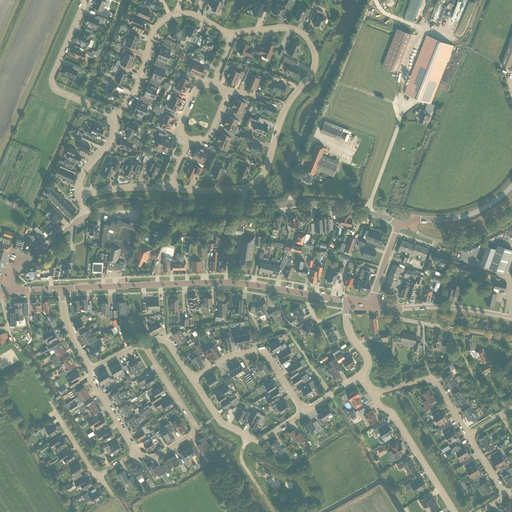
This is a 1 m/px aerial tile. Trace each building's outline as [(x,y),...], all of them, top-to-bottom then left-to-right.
[(102,0),(96,0),(93,7),(96,8),(99,9),(97,13),(101,14),(102,15),(109,17),(111,14),(102,11),(105,6),(108,7),(109,3),(110,2),(109,0),(103,0),(102,0)] [(156,1),(156,0),(148,0),(146,5),(153,8),(155,9),(156,9),(157,9),(160,3),(156,1)] [(211,9),(217,11),(220,6),(221,6),(223,2),(217,0),(210,0),(208,4),(213,6),(211,9)] [(258,1),(253,13),(261,17),(264,10),(267,11),(271,3),(265,0),(264,4),(258,1)] [(278,16),(281,17),(283,13),(287,15),(292,5),(287,3),(286,5),(283,4),(282,6),(277,4),(273,14),(274,14),(274,15),(275,16),(276,16),(277,17),(278,16)] [(140,8),(137,15),(147,19),(149,16),(150,16),(151,14),(150,13),(150,12),(143,9),(144,7),(139,4),(137,7),(140,8)] [(299,8),(295,17),(302,20),(304,14),(308,15),(310,10),(304,7),(302,10),(299,8)] [(313,25),(321,29),(322,28),(324,29),(325,24),(324,23),(326,19),(321,17),(322,12),(317,9),(312,21),(315,22),(313,25)] [(96,19),(89,16),(86,24),(92,26),(92,27),(95,29),(96,28),(98,23),(103,24),(105,18),(98,16),(96,19)] [(142,24),(143,22),(133,17),(131,23),(134,24),(133,28),(142,32),(145,26),(142,24)] [(173,29),(172,29),(171,32),(172,32),(170,35),(176,38),(177,37),(179,38),(182,30),(180,30),(180,29),(174,26),(173,29)] [(197,29),(191,26),(187,35),(191,37),(189,40),(195,43),(197,37),(195,36),(197,29)] [(130,33),(128,39),(137,43),(140,37),(135,35),(136,32),(129,29),(128,32),(130,33)] [(397,29),(383,66),(397,72),(411,34),(397,29)] [(83,36),(81,35),(78,41),(81,42),(80,45),(80,46),(81,46),(81,47),(83,48),(83,47),(84,48),(84,47),(85,45),(87,46),(90,39),(89,39),(91,34),(85,31),(83,36)] [(511,34),(501,64),(511,67),(511,34)] [(207,48),(211,50),(214,44),(211,43),(212,42),(211,40),(210,40),(211,37),(205,35),(204,37),(200,35),(197,42),(202,43),(201,45),(202,46),(201,49),(205,51),(207,48)] [(420,116),(419,120),(428,124),(431,116),(429,116),(431,110),(433,111),(435,105),(430,103),(453,46),(427,36),(404,93),(428,103),(425,108),(427,109),(426,111),(420,109),(418,114),(420,116)] [(137,43),(128,39),(125,38),(122,46),(129,49),(130,46),(135,48),(137,43)] [(174,48),(176,43),(166,39),(164,43),(174,48)] [(265,47),(259,45),(256,52),(262,54),(261,55),(270,58),(275,46),(267,42),(265,47)] [(291,46),(289,46),(287,53),(296,57),(298,53),(299,50),(298,50),(300,46),(292,42),(291,46)] [(248,48),(249,46),(242,43),(238,52),(245,55),(245,54),(252,57),(254,51),(248,48)] [(170,50),(171,48),(164,44),(163,47),(162,47),(159,52),(169,56),(171,51),(170,50)] [(83,52),(75,49),(74,49),(73,52),(74,52),(72,55),(82,60),(85,53),(88,55),(89,52),(89,51),(84,49),(83,52)] [(123,58),(132,62),(135,57),(130,55),(131,52),(124,49),(121,54),(124,55),(123,58)] [(166,63),(169,56),(159,52),(157,59),(156,62),(164,65),(165,63),(166,63)] [(192,66),(202,71),(204,65),(199,63),(200,60),(194,57),(192,61),(191,62),(190,61),(189,65),(192,66)] [(118,60),(116,65),(124,68),(125,66),(130,68),(132,62),(123,58),(121,61),(118,60)] [(293,61),(285,58),(281,65),(287,68),(285,73),(292,76),(293,75),(295,76),(298,69),(295,67),(292,65),(293,61)] [(164,65),(156,62),(158,63),(157,66),(156,66),(154,72),(163,76),(166,70),(165,69),(166,66),(164,65)] [(226,79),(231,81),(236,71),(231,69),(232,67),(228,65),(225,72),(228,73),(226,79)] [(79,72),(81,69),(73,66),(72,69),(67,67),(64,74),(74,78),(77,71),(79,72)] [(125,78),(127,74),(122,72),(124,70),(115,66),(113,71),(118,74),(116,80),(123,83),(125,77),(125,78)] [(188,70),(187,74),(193,77),(195,74),(200,76),(202,71),(192,66),(190,71),(188,70)] [(231,81),(236,83),(239,78),(241,79),(244,73),(241,71),(240,73),(236,71),(231,81)] [(245,84),(251,86),(255,76),(250,74),(251,72),(248,71),(245,77),(247,79),(245,84)] [(160,82),(163,76),(154,72),(151,78),(152,78),(151,81),(158,85),(159,82),(160,82)] [(180,77),(178,82),(188,86),(190,81),(185,79),(186,76),(179,73),(178,76),(180,77)] [(256,74),(255,76),(251,86),(256,89),(258,83),(261,85),(264,78),(256,74)] [(278,82),(280,79),(274,76),(271,83),(274,85),(272,90),(276,91),(277,90),(283,93),(285,87),(284,86),(285,85),(278,82)] [(157,87),(158,85),(151,81),(149,84),(146,90),(155,94),(158,88),(157,87)] [(180,89),(185,92),(188,86),(178,82),(175,87),(174,86),(172,89),(179,92),(180,89)] [(108,88),(105,95),(116,100),(119,93),(115,91),(118,86),(111,83),(109,88),(108,88)] [(148,101),(149,102),(150,102),(152,100),(153,100),(155,94),(146,90),(143,96),(144,96),(143,99),(141,98),(140,99),(148,102),(148,101)] [(170,100),(180,105),(182,99),(177,97),(178,94),(171,91),(170,95),(172,96),(170,100)] [(242,98),(241,101),(236,99),(233,104),(244,108),(246,104),(247,104),(249,101),(242,98)] [(136,108),(145,112),(148,105),(147,104),(148,102),(140,99),(139,101),(136,108)] [(172,108),(178,110),(180,105),(170,100),(168,105),(166,104),(165,106),(164,108),(171,111),(172,108)] [(233,104),(231,109),(236,112),(235,114),(242,117),(243,114),(242,113),(244,108),(233,104)] [(270,106),(270,105),(266,104),(263,111),(270,114),(270,113),(273,115),(276,109),(270,106)] [(143,117),(145,112),(136,108),(133,113),(134,113),(133,116),(140,119),(142,117),(143,117)] [(162,119),(172,123),(174,118),(169,115),(170,113),(163,110),(162,113),(164,114),(162,119)] [(234,118),(228,116),(226,121),(236,126),(238,121),(240,122),(242,118),(235,115),(234,118)] [(156,126),(161,128),(163,129),(164,126),(170,128),(172,123),(162,119),(160,123),(158,123),(156,126)] [(343,128),(324,120),(320,131),(339,138),(343,128)] [(226,121),(224,127),(229,129),(228,132),(235,135),(236,131),(234,130),(236,126),(226,121)] [(264,125),(257,122),(253,130),(261,133),(261,132),(265,134),(268,128),(264,126),(264,125)] [(128,130),(126,135),(132,137),(134,132),(135,133),(138,126),(133,124),(133,125),(129,123),(126,129),(128,130)] [(87,130),(86,133),(92,136),(94,137),(96,134),(100,136),(101,132),(102,133),(103,130),(102,130),(103,129),(91,124),(88,130),(87,130)] [(221,133),(219,138),(229,143),(231,138),(233,139),(234,135),(227,132),(226,135),(221,133)] [(357,164),(367,139),(350,132),(341,157),(357,164)] [(161,137),(159,142),(169,146),(172,141),(165,138),(166,136),(160,133),(158,136),(161,137)] [(251,142),(253,138),(244,134),(242,138),(251,142)] [(126,141),(122,139),(119,146),(129,151),(133,144),(135,145),(135,144),(137,144),(138,144),(139,142),(136,141),(137,141),(128,137),(126,141)] [(219,138),(216,144),(222,146),(220,149),(227,152),(229,148),(227,147),(229,143),(219,138)] [(81,142),(78,149),(87,153),(90,146),(81,142)] [(154,149),(161,152),(162,150),(167,152),(169,146),(159,142),(157,147),(155,146),(154,149)] [(254,151),(259,153),(262,147),(259,146),(259,145),(253,142),(250,151),(254,152),(254,151)] [(304,171),(302,175),(304,176),(303,180),(306,181),(306,182),(308,183),(309,182),(310,183),(311,181),(312,181),(313,181),(313,179),(313,178),(312,178),(314,173),(315,173),(316,170),(333,176),(339,162),(322,155),(325,148),(315,144),(304,172),(304,171)] [(78,163),(81,157),(74,154),(75,153),(76,150),(69,147),(66,153),(70,155),(68,159),(71,161),(72,160),(78,163)] [(198,147),(195,152),(205,156),(208,151),(198,147)] [(195,152),(193,157),(198,160),(197,162),(204,165),(205,162),(203,161),(205,156),(195,152)] [(150,171),(148,175),(149,176),(152,177),(153,177),(154,178),(156,174),(159,168),(155,166),(156,164),(149,161),(146,167),(150,169),(149,171),(150,171)] [(212,176),(219,179),(220,175),(221,175),(225,168),(228,169),(231,162),(227,161),(226,164),(223,162),(221,167),(216,165),(213,171),(214,172),(212,176)] [(103,174),(110,177),(112,173),(114,169),(117,170),(120,165),(113,162),(112,165),(108,163),(105,170),(103,174)] [(126,168),(124,172),(131,175),(133,171),(134,172),(134,170),(138,172),(141,165),(133,162),(133,164),(128,162),(125,168),(126,168)] [(240,172),(239,175),(245,178),(246,174),(247,174),(250,167),(243,164),(240,171),(240,172)] [(191,178),(192,178),(194,174),(195,173),(199,174),(202,168),(195,165),(194,167),(190,165),(187,171),(188,172),(186,176),(187,176),(188,177),(190,178),(191,178)] [(64,178),(68,169),(60,166),(59,168),(58,168),(55,175),(64,178)] [(75,173),(68,169),(64,178),(72,182),(75,175),(74,175),(75,173)] [(51,198),(57,192),(53,187),(46,194),(51,198)] [(57,192),(51,198),(55,203),(62,197),(57,192)] [(60,208),(66,201),(62,197),(55,203),(60,208)] [(71,206),(66,201),(60,208),(64,213),(71,206)] [(75,211),(71,206),(64,213),(69,217),(75,211)] [(51,213),(47,217),(49,219),(58,228),(62,224),(59,221),(61,218),(57,214),(58,213),(53,208),(50,211),(51,213)] [(340,224),(350,226),(352,219),(351,219),(351,218),(351,217),(351,216),(350,215),(349,215),(349,214),(342,213),(340,224)] [(243,225),(244,215),(235,214),(234,224),(243,225)] [(281,217),(273,217),(274,232),(285,232),(285,225),(281,226),(281,217)] [(290,217),(290,226),(295,226),(295,227),(299,227),(299,221),(297,221),(296,217),(290,217)] [(315,232),(322,231),(321,217),(321,218),(314,219),(314,223),(311,223),(312,233),(315,233),(315,232)] [(321,217),(322,231),(322,230),(333,229),(332,219),(329,220),(329,217),(321,217)] [(130,250),(140,225),(139,224),(139,225),(123,220),(124,219),(123,219),(122,221),(117,235),(114,234),(111,247),(108,260),(106,269),(107,269),(107,268),(110,269),(111,269),(111,268),(116,269),(117,268),(121,269),(120,269),(121,270),(122,268),(125,269),(127,263),(126,263),(129,255),(131,250),(130,250)] [(103,228),(101,246),(111,247),(114,234),(117,235),(122,221),(118,220),(116,222),(112,220),(111,223),(106,221),(103,228)] [(56,231),(50,224),(44,231),(50,237),(56,231)] [(87,227),(87,233),(90,233),(90,234),(89,234),(94,235),(94,238),(99,239),(100,233),(97,232),(97,225),(98,225),(90,224),(90,225),(91,225),(90,227),(87,227)] [(251,267),(255,237),(245,236),(245,235),(243,234),(243,226),(233,226),(232,234),(240,234),(237,259),(238,259),(237,265),(237,266),(251,268),(251,267)] [(36,227),(34,230),(40,236),(42,234),(36,227)] [(379,243),(382,236),(369,231),(366,239),(379,243)] [(302,244),(304,235),(298,233),(296,242),(302,244)] [(31,240),(33,240),(33,239),(34,236),(32,235),(32,236),(29,235),(24,245),(23,247),(22,249),(27,250),(31,240)] [(345,251),(351,253),(356,239),(350,236),(345,251)] [(8,252),(10,245),(9,245),(8,239),(1,237),(0,240),(0,269),(2,270),(4,266),(8,252)] [(24,245),(23,244),(24,241),(24,240),(22,239),(21,240),(16,239),(14,247),(22,250),(22,246),(23,247),(24,245)] [(33,239),(33,240),(31,244),(36,250),(44,243),(40,239),(37,242),(33,239)] [(401,250),(405,251),(409,243),(402,240),(399,249),(398,252),(400,253),(401,250)] [(286,241),(284,248),(291,250),(294,243),(286,241)] [(415,245),(409,243),(405,251),(410,253),(409,256),(411,257),(411,256),(415,245)] [(415,244),(415,245),(411,256),(413,257),(414,254),(419,255),(422,247),(415,244)] [(487,245),(480,264),(489,268),(503,273),(511,250),(511,249),(498,244),(496,249),(487,245)] [(156,259),(159,253),(139,246),(135,257),(137,258),(135,264),(141,266),(144,261),(146,261),(148,255),(151,256),(151,257),(156,259)] [(297,255),(299,256),(302,248),(294,246),(293,251),(298,252),(297,255)] [(373,259),(376,251),(365,247),(362,256),(373,259)] [(422,247),(419,255),(423,257),(422,260),(424,261),(425,258),(429,249),(422,247)] [(216,270),(216,269),(217,252),(214,251),(213,257),(214,257),(213,262),(210,261),(210,262),(209,269),(216,270)] [(445,264),(444,263),(447,256),(435,251),(432,259),(440,262),(439,265),(444,267),(445,264)] [(225,269),(226,257),(222,256),(222,253),(219,253),(219,256),(218,262),(219,262),(219,268),(225,269)] [(66,261),(66,265),(63,265),(63,276),(71,276),(71,270),(70,266),(72,266),(72,262),(73,254),(68,254),(67,261),(66,261)] [(172,261),(173,257),(168,256),(166,262),(164,262),(164,263),(162,263),(161,264),(161,266),(162,267),(164,267),(164,271),(170,270),(170,261),(168,261),(168,260),(172,261)] [(179,262),(178,262),(177,269),(186,269),(186,262),(183,262),(183,257),(179,257),(179,262)] [(265,271),(272,272),(274,260),(275,258),(272,257),(271,261),(274,261),(273,264),(267,263),(265,271)] [(264,263),(261,262),(259,270),(265,271),(267,263),(268,258),(265,258),(264,263)] [(287,258),(285,264),(287,265),(288,266),(287,269),(286,269),(285,271),(286,271),(284,276),(290,278),(294,268),(291,266),(292,263),(290,262),(291,259),(287,258)] [(274,260),(272,272),(278,274),(280,266),(276,265),(277,260),(274,260)] [(298,267),(297,273),(306,275),(307,268),(304,267),(305,262),(298,260),(297,267),(298,267)] [(102,272),(103,262),(92,262),(91,272),(102,272)] [(475,269),(460,263),(457,269),(472,275),(475,269)] [(333,284),(334,284),(338,272),(341,273),(344,266),(338,264),(335,271),(334,272),(331,271),(327,281),(331,283),(333,284)] [(393,264),(391,271),(399,274),(401,270),(404,271),(405,269),(402,268),(393,264)] [(315,282),(315,283),(317,276),(321,277),(322,267),(316,266),(315,271),(311,270),(309,281),(315,282)] [(405,273),(413,276),(415,270),(408,267),(405,273)] [(26,278),(37,278),(36,268),(26,268),(26,278)] [(361,281),(363,281),(365,271),(365,270),(361,269),(360,275),(359,280),(355,279),(354,283),(355,283),(354,287),(355,287),(355,288),(356,288),(357,288),(359,288),(360,287),(361,281)] [(368,292),(370,283),(367,282),(370,272),(365,271),(363,281),(360,290),(368,292)] [(400,282),(401,280),(398,279),(399,274),(391,271),(388,277),(389,278),(400,282)] [(351,286),(353,278),(349,277),(350,273),(347,272),(345,276),(347,276),(344,285),(348,285),(348,286),(349,286),(350,286),(351,286)] [(440,284),(443,277),(435,274),(432,280),(440,284)] [(389,278),(387,284),(395,288),(397,283),(400,284),(401,282),(400,282),(389,278)] [(405,283),(400,297),(405,298),(410,285),(409,285),(410,283),(406,281),(405,284),(405,283)] [(496,281),(494,288),(506,291),(507,284),(496,281)] [(413,299),(416,290),(414,290),(416,284),(412,283),(407,298),(413,299)] [(395,288),(387,284),(384,291),(393,294),(396,295),(397,293),(394,292),(395,288)] [(454,296),(457,297),(461,286),(454,284),(452,288),(448,287),(445,297),(453,299),(454,296)] [(432,291),(431,291),(426,290),(422,301),(429,303),(432,291)] [(497,294),(489,292),(486,305),(494,306),(497,294)] [(199,309),(199,308),(198,301),(196,301),(196,297),(189,298),(190,308),(195,307),(195,309),(199,309)] [(211,312),(214,312),(214,306),(211,306),(211,297),(204,297),(204,305),(208,305),(208,308),(211,308),(211,312)] [(239,315),(244,315),(245,306),(242,306),(242,300),(241,300),(241,299),(237,298),(237,299),(235,299),(235,302),(234,302),(234,307),(235,307),(235,311),(239,311),(239,315)] [(91,310),(91,307),(87,307),(87,299),(81,300),(81,309),(85,309),(85,313),(92,313),(91,310)] [(170,300),(171,310),(176,310),(176,314),(179,314),(179,307),(178,307),(178,299),(170,300)] [(46,313),(50,312),(47,301),(43,301),(44,303),(42,303),(44,310),(45,310),(46,313)] [(76,310),(80,310),(80,301),(73,301),(74,308),(71,308),(71,314),(76,314),(76,310)] [(252,306),(250,312),(254,313),(257,319),(260,317),(261,318),(265,316),(265,315),(268,314),(266,311),(265,309),(268,307),(266,305),(267,304),(266,301),(263,302),(263,304),(256,307),(252,306)] [(35,313),(42,310),(41,306),(39,307),(37,302),(32,303),(35,313)] [(121,316),(130,315),(129,304),(126,305),(126,302),(117,302),(117,310),(113,310),(114,317),(117,317),(117,312),(121,312),(121,316)] [(226,311),(226,302),(220,302),(219,310),(219,314),(216,314),(215,319),(219,320),(219,319),(223,319),(223,315),(225,315),(226,311)] [(24,318),(23,312),(23,303),(14,303),(14,308),(14,310),(9,311),(10,324),(16,324),(16,319),(24,318)] [(106,318),(112,317),(112,310),(109,311),(108,303),(101,303),(102,312),(105,312),(106,318)] [(294,326),(299,322),(304,319),(302,316),(305,315),(299,307),(293,311),(295,314),(294,315),(296,319),(291,322),(292,322),(294,326)] [(77,331),(85,326),(81,320),(74,325),(77,331)] [(157,332),(163,330),(159,321),(155,323),(154,320),(152,321),(157,332)] [(152,335),(157,332),(152,321),(150,322),(152,325),(148,326),(152,335)] [(306,326),(304,323),(297,327),(299,330),(302,329),(307,337),(312,334),(315,333),(315,332),(310,323),(306,326)] [(83,340),(91,335),(89,332),(92,330),(89,326),(84,329),(86,331),(80,335),(83,340)] [(332,327),(324,330),(325,331),(325,333),(326,333),(327,335),(326,335),(327,337),(328,337),(328,338),(329,338),(331,342),(335,340),(334,336),(336,335),(338,339),(341,338),(338,331),(337,330),(334,331),(332,327)] [(242,334),(244,344),(250,343),(249,337),(252,337),(251,329),(245,330),(246,333),(242,334)] [(180,330),(172,335),(175,339),(186,333),(184,331),(182,333),(180,330)] [(38,339),(43,336),(48,344),(58,338),(54,333),(50,335),(48,333),(47,331),(36,335),(38,339)] [(231,332),(226,333),(227,337),(222,338),(225,348),(231,347),(230,341),(233,341),(232,333),(231,332)] [(232,333),(233,341),(236,340),(237,346),(244,344),(242,334),(238,335),(237,332),(232,333)] [(415,344),(417,336),(403,332),(401,340),(415,344)] [(442,341),(442,338),(441,338),(442,332),(436,332),(435,341),(434,348),(439,348),(439,341),(442,341)] [(6,333),(0,334),(0,340),(1,342),(9,340),(8,337),(8,336),(6,333)] [(186,333),(175,339),(179,344),(186,339),(184,336),(187,334),(186,333)] [(88,336),(83,340),(86,344),(88,343),(89,345),(98,339),(95,335),(93,337),(91,335),(88,336)] [(480,356),(484,363),(489,360),(483,349),(476,352),(475,350),(474,342),(473,342),(472,336),(467,337),(468,343),(467,343),(467,351),(471,350),(471,352),(473,356),(476,357),(480,356)] [(212,344),(208,346),(214,356),(220,352),(215,345),(217,343),(214,339),(211,341),(212,344)] [(99,347),(103,345),(100,340),(93,344),(95,347),(89,351),(93,357),(102,351),(99,347)] [(282,350),(287,347),(285,343),(281,345),(278,340),(270,346),(274,352),(280,348),(282,350)] [(53,349),(55,352),(63,347),(60,342),(52,347),(48,349),(49,351),(53,349)] [(334,355),(340,351),(337,346),(331,350),(334,355)] [(63,347),(55,352),(56,354),(52,357),(53,359),(51,360),(52,362),(60,358),(58,356),(66,352),(63,347)] [(208,360),(213,356),(208,348),(203,352),(208,360)] [(283,357),(279,359),(283,365),(284,365),(286,368),(291,364),(289,361),(292,360),(289,356),(293,354),(289,348),(284,352),(281,354),(283,357)] [(196,357),(192,360),(197,367),(203,363),(198,357),(201,355),(197,349),(192,352),(196,357)] [(350,356),(345,359),(341,353),(335,357),(338,361),(341,359),(347,368),(349,367),(350,368),(353,366),(353,365),(355,363),(350,356)] [(55,367),(59,364),(61,363),(63,365),(71,361),(68,356),(61,360),(60,358),(52,362),(55,367)] [(327,370),(325,371),(328,376),(330,375),(331,375),(333,379),(339,375),(337,371),(337,370),(336,369),(337,369),(339,367),(338,365),(334,359),(327,364),(330,367),(327,370)] [(60,367),(62,369),(63,372),(59,374),(61,377),(67,373),(67,372),(71,369),(70,367),(74,365),(71,361),(63,365),(60,367)] [(262,369),(262,368),(257,361),(252,364),(254,367),(250,369),(255,376),(258,374),(260,375),(262,375),(263,375),(265,374),(262,369)] [(129,373),(140,366),(137,362),(130,366),(131,369),(128,371),(129,373)] [(291,371),(288,373),(292,378),(302,371),(301,368),(302,367),(299,362),(294,364),(289,368),(291,371)] [(114,366),(121,377),(123,376),(121,373),(124,371),(119,363),(114,366)] [(253,380),(250,375),(246,369),(243,371),(239,364),(234,368),(240,376),(243,374),(245,378),(246,377),(249,382),(253,380)] [(117,375),(119,378),(121,377),(114,366),(110,369),(114,377),(117,375)] [(140,366),(129,373),(130,375),(133,373),(135,376),(143,371),(140,366)] [(240,376),(234,368),(230,371),(234,377),(231,379),(235,385),(240,382),(237,378),(240,376)] [(442,379),(446,384),(453,379),(452,376),(453,375),(450,370),(443,375),(445,377),(442,379)] [(71,387),(80,382),(78,379),(81,378),(77,371),(69,376),(73,382),(69,384),(71,387)] [(106,371),(101,374),(108,385),(110,384),(108,381),(111,379),(106,371)] [(108,385),(101,374),(97,377),(101,384),(104,383),(106,386),(108,385)] [(146,379),(144,376),(138,380),(141,386),(144,384),(146,388),(147,388),(148,388),(149,388),(152,386),(150,384),(157,380),(153,374),(146,379)] [(304,383),(310,379),(307,374),(301,377),(299,374),(292,379),(296,385),(302,380),(304,383)] [(218,381),(215,376),(206,381),(210,386),(218,381)] [(456,384),(453,379),(446,384),(449,389),(451,387),(453,390),(459,386),(457,383),(456,384)] [(311,389),(317,386),(313,380),(307,384),(309,387),(302,391),(306,397),(313,392),(311,389)] [(277,388),(273,382),(265,387),(263,384),(257,388),(261,393),(267,389),(269,393),(277,388)] [(151,398),(150,399),(153,403),(162,397),(160,395),(165,392),(161,385),(154,390),(153,388),(147,391),(151,398)] [(79,396),(87,391),(84,386),(77,391),(75,388),(68,393),(71,397),(77,394),(79,396)] [(220,394),(216,397),(220,403),(230,396),(227,393),(231,391),(228,386),(222,390),(219,392),(220,394)] [(460,387),(456,389),(453,391),(455,393),(453,395),(456,400),(463,395),(460,390),(462,389),(460,387)] [(277,388),(266,396),(268,398),(266,399),(270,404),(276,400),(279,398),(278,396),(281,394),(277,388)] [(360,395),(356,389),(347,395),(351,401),(352,401),(356,408),(362,404),(358,397),(360,395)] [(114,399),(125,393),(124,391),(120,393),(118,390),(111,395),(114,399)] [(423,402),(427,409),(433,406),(431,403),(435,400),(429,390),(422,394),(426,400),(423,402)] [(78,403),(90,396),(87,391),(79,396),(75,398),(78,403)] [(125,393),(114,399),(116,404),(124,399),(122,397),(126,395),(125,393)] [(463,395),(456,400),(459,405),(461,403),(463,406),(469,402),(468,399),(466,400),(463,395)] [(172,403),(169,398),(161,403),(159,401),(154,404),(157,409),(162,406),(165,410),(174,405),(172,404),(173,403),(173,402),(172,403)] [(233,406),(239,402),(236,398),(231,401),(228,398),(221,403),(224,408),(232,403),(233,406)] [(88,410),(96,406),(93,401),(85,405),(84,403),(78,407),(81,411),(82,410),(84,413),(88,410)] [(281,413),(289,408),(285,402),(279,406),(277,403),(271,407),(275,413),(279,410),(281,413)] [(121,412),(132,405),(131,404),(128,406),(126,403),(118,408),(121,412)] [(474,411),(470,406),(472,405),(470,403),(460,409),(462,412),(463,411),(466,416),(474,411)] [(132,405),(121,412),(124,417),(132,412),(130,409),(133,407),(132,405)] [(96,406),(88,410),(89,413),(83,417),(86,422),(92,418),(91,415),(98,410),(96,406)] [(232,410),(231,410),(237,413),(235,418),(241,421),(242,418),(246,420),(250,412),(246,410),(245,411),(240,409),(236,407),(232,410)] [(433,414),(436,420),(445,415),(441,409),(440,409),(439,407),(432,411),(433,414)] [(322,426),(327,422),(325,418),(332,414),(328,408),(319,414),(321,418),(318,420),(322,426)] [(367,413),(364,408),(358,411),(362,416),(364,415),(370,424),(377,420),(371,410),(367,413)] [(253,417),(249,425),(256,428),(259,421),(262,423),(265,416),(259,413),(260,413),(253,410),(250,416),(253,417)] [(475,414),(474,411),(466,416),(469,421),(471,419),(473,422),(480,417),(477,413),(475,414)] [(448,420),(445,415),(436,420),(440,426),(441,425),(442,428),(449,423),(448,421),(448,420)] [(129,425),(140,418),(139,416),(136,418),(134,416),(126,420),(129,425)] [(97,430),(106,424),(103,418),(97,422),(95,419),(89,423),(92,429),(95,427),(97,430)] [(140,418),(129,425),(132,430),(140,425),(138,422),(141,420),(140,418)] [(181,433),(186,429),(182,421),(178,424),(176,420),(171,423),(174,428),(177,427),(181,433)] [(306,422),(302,425),(306,432),(310,430),(311,431),(314,429),(316,433),(322,429),(316,421),(313,423),(316,427),(315,428),(310,421),(306,423),(306,422)] [(164,431),(170,440),(174,437),(170,431),(173,430),(169,424),(165,426),(167,429),(164,431)] [(383,424),(375,429),(377,433),(380,432),(382,435),(381,435),(383,439),(384,438),(386,441),(392,437),(390,434),(393,432),(388,425),(385,427),(383,424)] [(444,432),(447,438),(456,432),(452,427),(451,427),(450,424),(443,429),(445,431),(444,432)] [(50,436),(58,431),(54,425),(48,428),(46,426),(40,430),(43,434),(48,431),(48,432),(46,434),(48,436),(50,435),(50,436)] [(139,428),(141,431),(135,435),(138,440),(146,436),(144,432),(147,430),(145,425),(139,428)] [(170,440),(164,431),(162,432),(160,430),(156,433),(159,438),(162,437),(165,442),(170,440)] [(295,430),(289,434),(294,442),(298,440),(300,442),(300,443),(305,440),(300,432),(298,434),(295,430)] [(106,442),(114,437),(110,431),(104,434),(103,432),(97,435),(99,439),(102,437),(106,442)] [(459,438),(456,432),(447,438),(451,443),(452,443),(453,445),(460,441),(459,438)] [(155,438),(157,436),(156,434),(149,438),(150,441),(144,445),(147,450),(155,446),(153,442),(157,440),(155,438)] [(486,447),(488,451),(494,447),(487,436),(481,440),(484,444),(482,445),(484,448),(486,447)] [(205,447),(208,444),(204,437),(198,440),(201,445),(198,447),(202,453),(207,450),(205,447)] [(61,449),(67,445),(66,444),(67,444),(66,443),(63,438),(56,442),(55,440),(49,443),(52,448),(58,454),(62,451),(61,449)] [(273,444),(272,444),(272,445),(271,446),(277,454),(280,452),(283,456),(288,452),(285,447),(282,449),(277,442),(273,444)] [(392,450),(396,456),(393,457),(395,460),(401,457),(399,454),(404,451),(401,445),(400,445),(397,442),(391,446),(393,450),(392,450)] [(458,455),(463,452),(467,450),(463,444),(463,445),(461,442),(454,446),(456,449),(453,451),(456,457),(458,455)] [(112,450),(113,453),(116,455),(118,452),(118,451),(119,451),(118,450),(121,448),(118,443),(112,447),(110,444),(105,447),(107,450),(108,452),(112,450)] [(191,446),(186,449),(191,457),(195,454),(196,456),(199,454),(193,444),(190,446),(191,446)] [(187,459),(191,457),(186,449),(182,452),(182,451),(179,453),(187,466),(190,464),(187,459)] [(463,460),(464,463),(471,459),(470,456),(467,450),(463,452),(458,455),(462,461),(463,460)] [(498,450),(491,455),(493,457),(492,458),(496,464),(504,458),(501,452),(500,453),(498,450)] [(66,463),(75,457),(71,452),(65,456),(63,453),(58,456),(61,461),(64,459),(66,463)] [(168,460),(170,463),(171,462),(173,465),(174,466),(177,464),(179,466),(183,463),(180,458),(177,460),(175,456),(169,459),(168,460)] [(504,458),(496,464),(499,469),(500,469),(501,471),(508,467),(507,464),(508,464),(504,458)] [(170,463),(168,460),(168,459),(162,462),(165,466),(162,468),(165,473),(170,470),(169,468),(172,466),(173,465),(171,462),(170,463)] [(416,470),(410,460),(404,464),(402,461),(397,465),(400,469),(405,466),(409,474),(416,470)] [(472,460),(465,464),(467,467),(466,467),(469,473),(478,468),(474,462),(472,460)] [(79,472),(82,469),(79,464),(71,469),(73,474),(72,475),(75,480),(82,476),(79,472)] [(154,464),(147,468),(154,478),(158,475),(163,472),(160,467),(159,468),(158,466),(156,467),(154,464)] [(147,474),(146,473),(143,468),(141,470),(138,465),(132,469),(136,476),(136,477),(137,479),(139,480),(143,478),(143,476),(147,474)] [(473,479),(474,478),(475,481),(482,476),(481,474),(481,473),(478,468),(469,473),(473,479)] [(129,485),(135,482),(131,477),(128,478),(123,470),(117,474),(122,483),(127,481),(129,485)] [(80,484),(81,486),(84,490),(92,484),(88,478),(82,482),(80,479),(75,483),(77,486),(80,484)] [(422,489),(427,486),(424,482),(424,480),(423,480),(422,479),(414,484),(412,481),(404,486),(407,490),(413,487),(417,492),(420,490),(421,490),(422,489)] [(481,481),(474,485),(476,489),(480,486),(485,494),(492,490),(486,481),(483,484),(481,481)] [(94,502),(103,497),(99,490),(91,495),(89,491),(82,496),(86,502),(91,499),(94,502)] [(420,501),(423,506),(428,504),(432,511),(439,506),(435,501),(436,501),(433,497),(428,500),(426,497),(420,501)]
